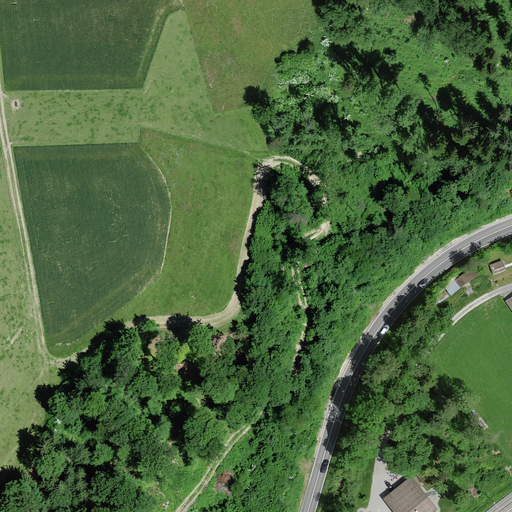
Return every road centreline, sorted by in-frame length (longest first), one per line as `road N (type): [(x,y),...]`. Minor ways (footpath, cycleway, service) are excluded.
road 1 (track): [(179,511),(289,381),(307,325),(296,250),(326,214),(316,184),(292,160),(168,136),(6,147)]
road 2 (secondary): [(511,225),(436,267),(380,326),(344,390),(307,511)]
road 3 (track): [(0,470),(36,422),(42,400),(6,147)]
